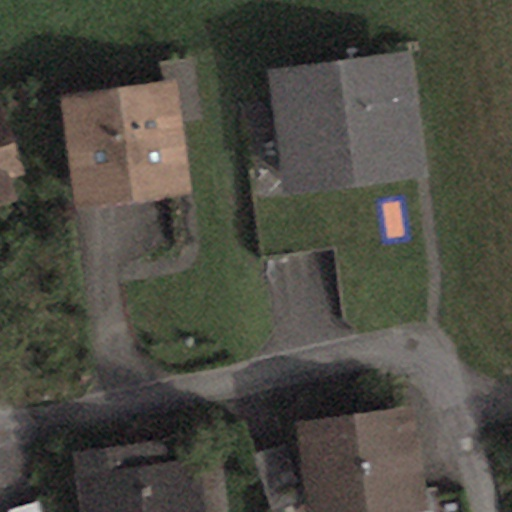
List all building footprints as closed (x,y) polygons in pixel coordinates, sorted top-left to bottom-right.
[(279,76),(293,181),(415,165),(401,60),(279,76)] [(74,103),(85,187),(176,175),(165,91),(74,103)] [(346,430),(313,434),(322,506),(410,494),(401,423),(382,425),(380,414),(344,418),(346,430)] [(253,453),(272,510),(303,500),(284,442),(253,453)] [(87,460),(93,511),(213,511),(211,492),(192,494),(189,471),(145,476),(144,453),(87,460)] [(40,511),(37,500),(8,509),(9,511),(40,511)]
